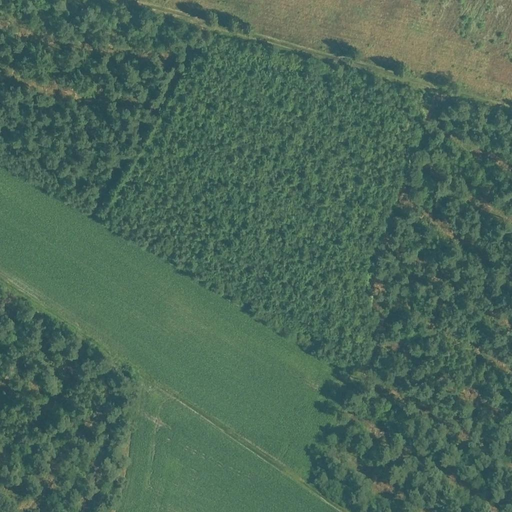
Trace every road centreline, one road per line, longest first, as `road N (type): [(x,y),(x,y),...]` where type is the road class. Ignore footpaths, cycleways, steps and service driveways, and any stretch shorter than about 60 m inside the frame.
road 1 (track): [(0,277),(348,511)]
road 2 (track): [(112,0),(511,104)]
